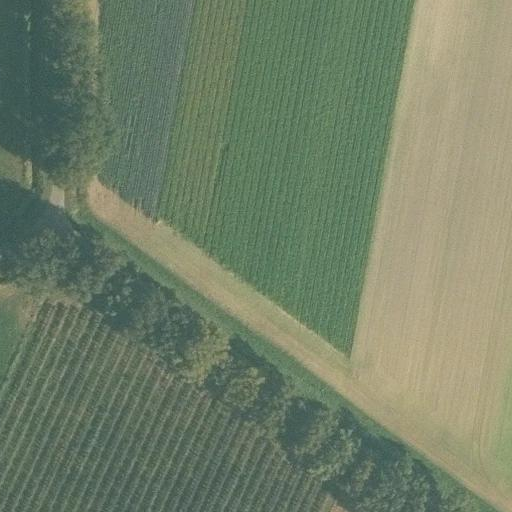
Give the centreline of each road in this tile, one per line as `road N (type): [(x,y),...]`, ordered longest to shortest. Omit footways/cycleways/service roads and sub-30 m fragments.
road 1 (unclassified): [(443,511),(102,252),(60,243)]
road 2 (unclassified): [(60,243),(61,0)]
